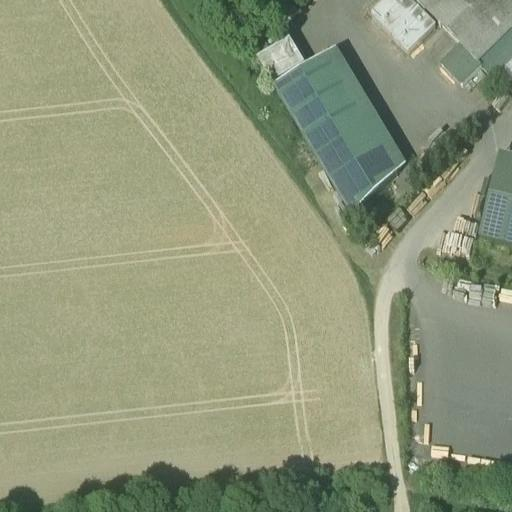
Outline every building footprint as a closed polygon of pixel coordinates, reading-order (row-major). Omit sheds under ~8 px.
[(408,58),(435,31),(404,0),(390,0),(370,20),(408,58)] [(431,0),(410,0),(421,10),(431,0)] [(511,33),(511,0),(431,0),(421,10),(460,50),(477,67),(511,33)] [(511,33),(477,67),(479,70),(491,82),(511,60),(511,33)] [(261,60),(258,63),(273,88),(305,69),(289,44),(261,60)] [(266,49),(257,54),(261,60),(270,55),(266,49)] [(477,67),(460,50),(440,69),(459,89),(479,70),(477,67)] [(326,60),(274,92),(352,221),(397,179),(326,60)] [(511,163),(501,160),(481,250),(511,257),(511,163)]
